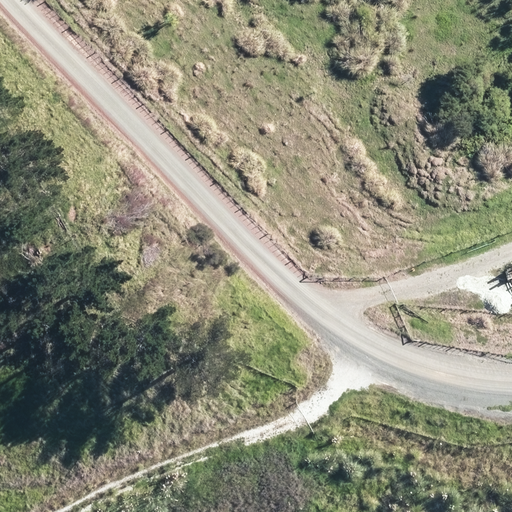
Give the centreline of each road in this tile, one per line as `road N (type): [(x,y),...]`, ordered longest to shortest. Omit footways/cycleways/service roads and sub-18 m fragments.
road 1 (tertiary): [(10,0),(311,310),(406,374),(511,385)]
road 2 (track): [(373,352),(303,418),(127,485),(78,511)]
road 3 (track): [(311,310),(390,293),(511,250)]
